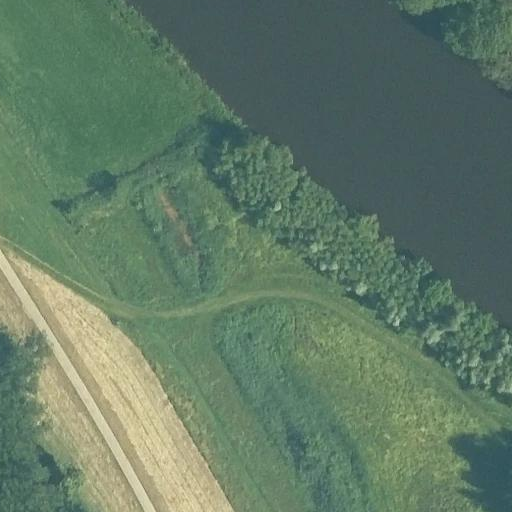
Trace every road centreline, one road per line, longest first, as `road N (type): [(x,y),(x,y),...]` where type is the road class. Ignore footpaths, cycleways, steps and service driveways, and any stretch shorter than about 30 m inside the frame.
road 1 (track): [(0,233),(27,258),(131,319),(195,312),(252,283),(324,284),(511,411)]
road 2 (track): [(131,319),(191,380),(266,511)]
